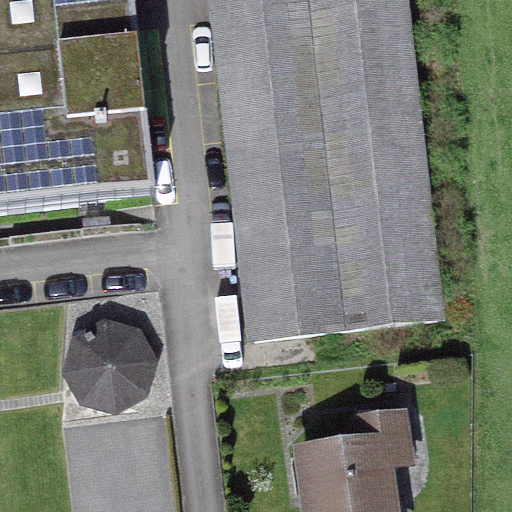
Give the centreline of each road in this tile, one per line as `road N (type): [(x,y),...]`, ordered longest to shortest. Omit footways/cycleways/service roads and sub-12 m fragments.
road 1 (unclassified): [(205,511),(184,288),(190,247)]
road 2 (unclassified): [(190,247),(194,208),(169,0)]
road 3 (unclassified): [(0,268),(190,247)]
